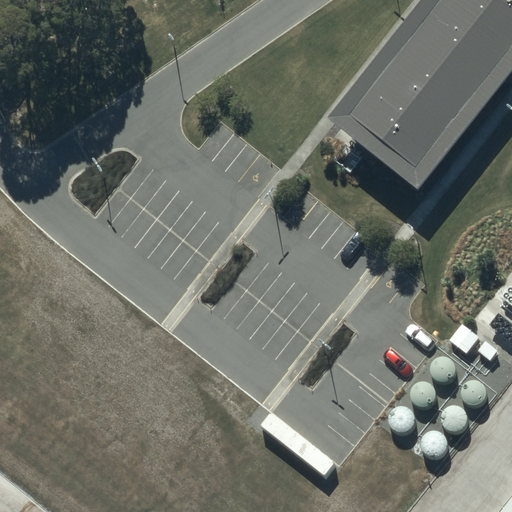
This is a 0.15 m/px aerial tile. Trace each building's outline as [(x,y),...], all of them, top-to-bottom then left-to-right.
[(511,71),(511,0),(438,0),(342,124),(423,186),(511,71)] [(455,374),(455,372),(455,371),(455,370),(454,369),(454,368),(453,367),(452,366),(452,365),(451,365),(450,364),(449,363),(448,363),(447,362),(446,362),(445,362),(444,361),(443,361),(442,361),(441,362),(439,362),(438,362),(437,362),(436,363),(435,364),(434,365),(433,366),(432,367),(432,368),(431,369),(430,371),(430,372),(430,373),(430,374),(430,375),(430,376),(430,377),(431,378),(431,379),(431,380),(432,381),(433,382),(433,383),(434,384),(435,384),(436,385),(437,386),(438,386),(439,386),(440,387),(441,387),(442,387),(443,387),(444,387),(446,386),(447,386),(448,386),(449,385),(450,385),(450,384),(451,383),(452,382),(453,382),(453,381),(454,380),(454,379),(455,378),(455,377),(455,375),(455,374)] [(486,394),(486,393),(485,392),(485,391),(484,390),(484,389),(483,388),(482,388),(481,387),(480,386),(479,386),(478,385),(477,385),(476,385),(475,384),(474,384),(473,384),(472,385),(471,385),(470,385),(469,385),(468,386),(467,386),(466,387),(465,388),(464,389),(463,389),(463,390),(462,391),(462,392),(461,393),(461,394),(461,395),(461,397),(461,398),(461,399),(461,400),(461,401),(462,402),(462,403),(463,404),(464,405),(464,406),(465,407),(466,407),(467,408),(468,408),(469,409),(470,409),(471,410),(472,410),(473,410),(474,410),(475,410),(476,410),(477,409),(479,409),(479,408),(480,408),(481,407),(482,407),(483,406),(484,405),(484,404),(485,403),(485,402),(486,401),(486,400),(486,399),(486,398),(486,396),(486,395),(486,394)] [(436,398),(436,396),(436,395),(435,394),(435,393),(434,392),(434,391),(433,390),(432,389),(431,388),(430,388),(429,387),(428,386),(427,386),(426,386),(425,385),(424,385),(423,385),(422,385),(420,385),(419,386),(418,386),(417,386),(416,387),(415,388),(414,388),(413,389),(413,390),(412,391),(411,392),(411,393),(410,394),(410,395),(410,396),(410,397),(409,399),(409,400),(410,401),(410,402),(410,403),(411,404),(411,405),(412,406),(413,407),(413,408),(414,409),(415,409),(416,410),(417,411),(418,411),(419,411),(421,412),(422,412),(423,412),(424,412),(425,412),(426,411),(427,411),(428,411),(430,410),(431,409),(432,408),(433,407),(434,406),(434,405),(435,404),(435,403),(436,402),(436,401),(436,400),(436,398)] [(415,419),(415,417),(414,416),(413,415),(413,414),(412,413),(411,412),(410,412),(409,411),(408,410),(407,410),(406,410),(404,409),(403,409),(402,409),(401,409),(399,409),(398,409),(397,410),(396,410),(395,411),(394,411),(393,412),(392,413),(391,414),(390,415),(389,416),(389,417),(388,418),(388,419),(388,421),(387,422),(387,423),(387,424),(387,425),(388,427),(388,428),(388,429),(389,430),(390,431),(390,432),(391,433),(392,434),(393,435),(394,436),(395,436),(396,437),(398,437),(399,437),(400,437),(401,438),(403,438),(404,437),(405,437),(406,437),(407,436),(408,436),(410,435),(411,434),(412,433),(413,432),(414,431),(414,430),(415,428),(415,427),(416,426),(416,425),(416,424),(416,422),(416,421),(415,420),(415,419)] [(468,421),(468,420),(468,419),(467,418),(467,417),(466,416),(466,415),(465,414),(464,413),(463,413),(462,412),(461,411),(460,411),(459,410),(458,410),(457,410),(456,410),(454,410),(453,410),(452,410),(451,410),(450,411),(449,411),(448,412),(447,412),(446,413),(445,414),(444,415),(444,416),(443,417),(443,418),(442,419),(442,420),(442,421),(442,422),(442,423),(442,425),(442,426),(442,427),(442,428),(443,429),(444,430),(444,431),(445,432),(446,433),(447,433),(448,434),(448,435),(450,435),(451,436),(452,436),(453,436),(454,436),(455,436),(456,436),(458,436),(459,436),(460,435),(461,435),(462,434),(463,434),(464,433),(465,432),(465,431),(466,430),(467,429),(467,428),(468,427),(468,426),(468,425),(468,424),(468,423),(468,421)] [(448,447),(448,446),(447,445),(447,443),(446,442),(446,441),(445,440),(445,439),(444,438),(443,438),(442,437),(441,436),(440,436),(439,435),(438,435),(437,435),(436,434),(434,434),(433,434),(432,434),(431,435),(430,435),(429,436),(428,436),(427,437),(426,437),(425,438),(424,439),(423,440),(423,441),(422,442),(422,443),(421,444),(421,445),(421,446),(421,448),(421,449),(421,450),(421,451),(422,452),(422,453),(422,454),(423,455),(424,456),(425,457),(425,458),(426,459),(427,459),(428,460),(429,460),(430,461),(432,461),(433,461),(434,461),(435,461),(436,461),(437,461),(439,461),(440,460),(441,460),(442,459),(443,458),(444,458),(444,457),(445,456),(446,455),(446,454),(447,453),(447,452),(447,450),(448,449),(448,448),(448,447)]
